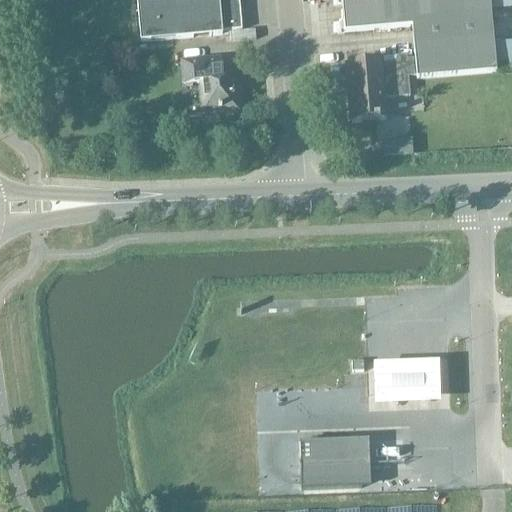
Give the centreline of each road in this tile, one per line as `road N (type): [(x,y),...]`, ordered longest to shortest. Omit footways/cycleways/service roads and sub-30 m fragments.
road 1 (tertiary): [(87,206),(303,196)]
road 2 (tertiary): [(303,196),(511,187)]
road 3 (unclassified): [(303,196),(286,0)]
